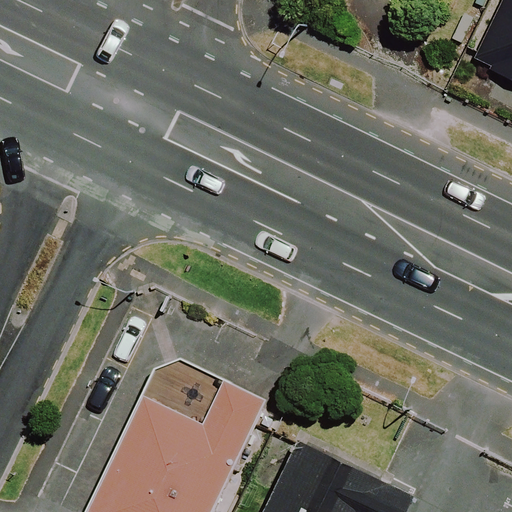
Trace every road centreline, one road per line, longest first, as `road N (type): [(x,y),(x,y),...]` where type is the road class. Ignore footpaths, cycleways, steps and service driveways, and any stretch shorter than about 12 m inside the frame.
road 1 (secondary): [(511,289),(137,106)]
road 2 (residential): [(0,395),(137,106)]
road 3 (secondary): [(137,106),(0,41)]
